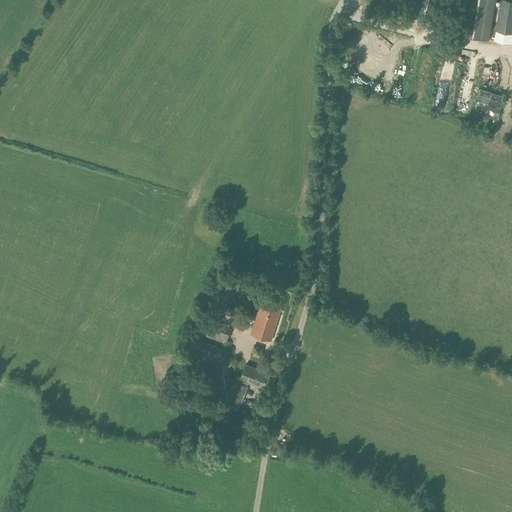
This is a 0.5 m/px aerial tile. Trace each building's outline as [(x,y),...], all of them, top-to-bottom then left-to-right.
[(422,0),(419,18),(437,22),(438,18),(442,0),(422,0)] [(511,0),(462,0),(457,35),(489,40),(495,0),(501,0),(494,41),(511,44),(511,39),(511,0)] [(504,95),(492,92),(492,91),(480,88),(474,112),(498,119),(501,108),(489,105),(489,103),(501,106),(504,95)] [(241,279),(230,276),(221,304),(238,310),(240,303),(234,301),(241,279)] [(261,301),(250,334),(271,341),(282,308),(261,301)] [(226,343),(232,330),(211,322),(205,335),(226,343)] [(225,363),(229,351),(190,336),(185,348),(225,363)] [(254,345),(251,355),(261,358),(264,348),(254,345)] [(270,374),(253,367),(246,365),(239,382),(230,379),(222,398),(240,405),(249,383),(264,389),(270,374)]
